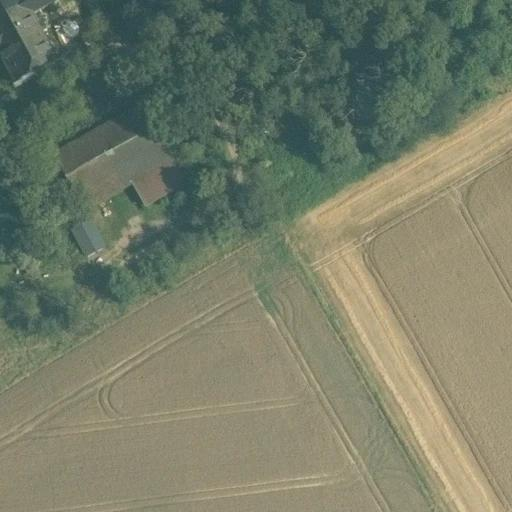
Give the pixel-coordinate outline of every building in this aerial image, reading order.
[(0,0),(0,21),(27,6),(23,0),(0,0)] [(23,0),(27,6),(32,15),(59,0),(23,0)] [(32,15),(27,6),(0,21),(0,56),(16,85),(58,62),(32,15)] [(143,107),(54,156),(54,157),(85,212),(132,186),(144,207),(186,183),(157,131),(156,131),(143,107)] [(71,235),(81,259),(105,249),(94,225),(71,235)]
